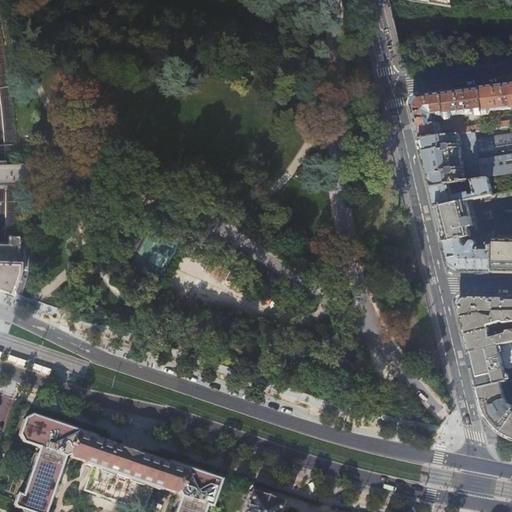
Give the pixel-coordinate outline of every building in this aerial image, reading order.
[(511,84),(481,88),(484,116),(491,115),(492,111),(511,108),(511,84)] [(465,90),(443,93),(445,116),(448,120),(451,120),(453,116),(476,113),(478,117),(484,116),(481,88),(465,90)] [(435,117),(445,116),(443,93),(422,95),(419,95),(416,101),(412,106),(415,120),(420,139),(442,136),(439,123),(435,122),(435,117)] [(511,120),(449,130),(449,135),(477,131),(511,125),(511,120)] [(477,131),(449,135),(442,136),(420,139),(424,155),(431,186),(454,183),(472,181),(483,179),(478,139),(477,131)] [(511,134),(478,139),(483,179),(490,178),(511,174),(511,134)] [(490,178),(483,179),(472,181),(475,194),(470,195),(469,192),(463,194),(462,191),(458,191),(459,195),(456,195),(454,183),(431,186),(436,206),(436,208),(468,201),(481,198),(494,195),(490,178)] [(468,201),(436,208),(441,227),(444,242),(466,237),(472,236),(470,228),(470,226),(474,225),(468,201)] [(466,237),(444,242),(449,262),(450,264),(454,268),(459,272),(477,272),(493,272),(494,239),(494,231),(488,232),(487,247),(477,247),(478,246),(478,244),(478,243),(477,242),(475,241),(473,242),(471,245),(467,242),(466,237)] [(2,289),(10,292),(18,269),(19,237),(19,235),(18,235),(15,235),(12,235),(9,235),(9,242),(2,242),(0,242),(0,288),(2,289)] [(511,238),(494,239),(493,272),(507,273),(511,272),(511,238)] [(495,311),(511,311),(511,297),(484,297),(467,297),(460,307),(461,312),(462,318),(483,313),(483,311),(495,311)] [(511,311),(495,311),(494,317),(483,313),(462,318),(464,325),(466,335),(490,329),(489,326),(502,323),(504,323),(511,322),(511,311)] [(490,329),(466,335),(469,346),(470,352),(499,345),(511,342),(511,331),(509,332),(508,335),(493,339),(492,337),(490,329)] [(511,346),(511,342),(499,345),(503,365),(508,368),(511,367),(511,346)] [(503,365),(499,345),(470,352),(478,383),(479,388),(503,383),(507,382),(503,365)] [(26,362),(9,355),(6,362),(24,368),(26,362)] [(51,370),(34,364),(31,371),(49,377),(51,370)] [(503,383),(479,388),(484,407),(484,409),(486,413),(488,417),(490,421),(494,425),(497,428),(501,432),(505,434),(509,437),(511,438),(511,404),(510,404),(509,404),(507,399),(503,383)] [(32,416),(24,419),(18,435),(22,442),(42,449),(40,455),(36,454),(22,496),(17,494),(13,504),(15,507),(21,509),(22,511),(23,511),(44,511),(47,506),(49,504),(51,498),(50,496),(55,481),(58,480),(59,475),(58,472),(64,457),(68,454),(70,457),(84,462),(84,464),(92,467),(83,490),(143,511),(151,487),(159,490),(160,488),(174,493),(177,492),(180,496),(174,511),(202,511),(204,508),(209,510),(219,480),(210,477),(205,472),(192,468),(185,468),(167,462),(167,464),(131,452),(94,439),(94,437),(84,434),(76,431),(71,427),(58,422),(51,422),(32,416)] [(277,511),(281,502),(249,492),(242,511),(277,511)]
